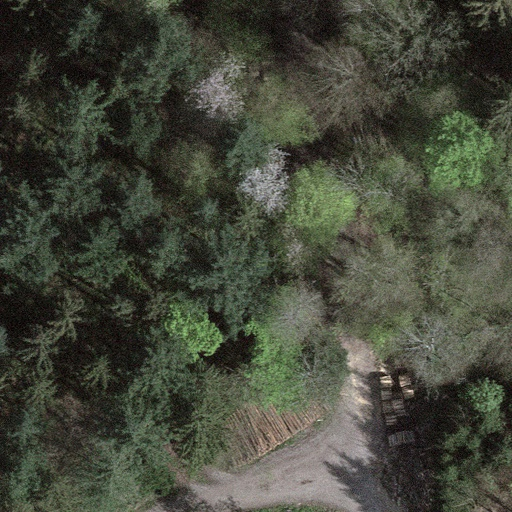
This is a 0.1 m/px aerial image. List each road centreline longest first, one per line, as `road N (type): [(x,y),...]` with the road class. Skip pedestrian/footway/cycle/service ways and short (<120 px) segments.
road 1 (track): [(400,511),(368,445),(286,0)]
road 2 (track): [(511,357),(368,445),(159,511)]
